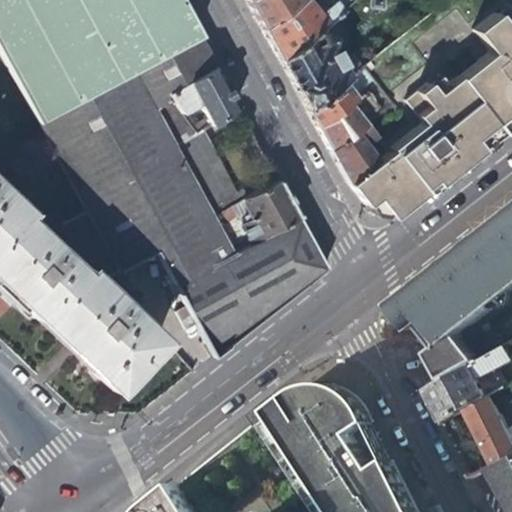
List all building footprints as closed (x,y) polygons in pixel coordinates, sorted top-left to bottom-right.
[(0,0),(0,64),(32,124),(194,35),(174,0),(0,0)] [(245,0),(243,2),(259,31),(295,0),(245,0)] [(328,0),(313,13),(301,0),(295,0),(259,31),(275,60),(315,26),(346,0),(345,0),(328,0)] [(471,30),(488,52),(511,83),(511,37),(501,24),(493,13),(471,30)] [(511,15),(501,24),(511,37),(511,15)] [(320,34),(315,26),(275,60),(303,111),(341,81),(359,67),(351,55),(345,54),(336,61),(328,49),(328,39),(322,32),(320,34)] [(147,289),(166,279),(113,184),(173,147),(171,144),(189,132),(182,122),(177,114),(163,93),(211,67),(203,52),(194,35),(32,124),(81,213),(57,227),(79,265),(120,303),(147,289)] [(511,83),(488,52),(465,69),(506,122),(511,117),(511,83)] [(221,86),(211,67),(163,93),(177,114),(193,105),(204,122),(231,105),(221,86)] [(403,102),(416,118),(446,94),(482,141),(506,122),(465,69),(434,94),(425,84),(403,102)] [(349,91),(341,81),(303,111),(313,129),(348,103),(364,91),(373,84),(368,78),(349,91)] [(387,103),(373,84),(364,91),(378,110),(387,103)] [(457,160),(482,141),(446,94),(416,118),(418,121),(407,130),(441,173),(457,160)] [(362,122),(348,103),(313,129),(325,151),(362,122)] [(373,136),(362,122),(325,151),(344,184),(375,160),(363,144),(373,136)] [(193,129),(189,132),(171,144),(173,147),(210,215),(233,202),(208,157),(193,129)] [(389,149),(385,152),(402,174),(416,193),(441,173),(407,130),(387,146),(389,149)] [(308,245),(293,218),(231,252),(228,248),(210,215),(173,147),(113,184),(166,279),(176,297),(209,357),(268,311),(321,269),(308,245)] [(346,189),(360,207),(402,174),(385,152),(375,160),(344,184),(346,189)] [(384,218),(416,193),(402,174),(360,207),(368,215),(384,218)] [(231,252),(293,218),(283,200),(273,180),(236,201),(244,214),(239,216),(241,222),(238,225),(245,239),(228,248),(231,252)] [(157,337),(120,303),(79,265),(76,268),(30,225),(16,212),(19,208),(0,190),(0,290),(4,294),(65,351),(107,391),(157,337)] [(210,215),(228,248),(245,239),(238,225),(241,222),(239,216),(244,214),(236,201),(233,202),(210,215)] [(511,215),(489,233),(495,241),(474,258),(467,250),(460,256),(427,282),(430,286),(423,292),(419,288),(411,295),(403,301),(393,308),(435,362),(432,365),(445,382),(470,367),(506,347),(492,323),(486,326),(491,336),(474,346),(455,313),(452,308),(463,302),(466,307),(511,280),(511,215)] [(495,241),(489,233),(467,250),(474,258),(495,241)] [(430,286),(427,282),(419,288),(423,292),(430,286)] [(452,308),(455,313),(466,307),(463,302),(452,308)] [(470,367),(445,382),(427,392),(433,404),(443,423),(467,409),(491,395),(509,386),(498,366),(511,358),(511,353),(508,346),(506,347),(470,367)] [(290,398),(271,413),(336,511),(416,511),(392,462),(377,471),(370,461),(365,453),(381,442),(376,432),(376,431),(364,407),(358,399),(352,395),(344,390),(335,387),(325,386),(316,386),(306,388),(298,392),(290,398)] [(481,438),(495,467),(511,458),(511,430),(509,432),(491,395),(467,409),(481,438)] [(336,511),(271,413),(264,419),(324,511),(336,511)] [(511,511),(511,458),(495,467),(511,495),(511,497),(502,504),(507,511),(511,511)] [(511,497),(511,495),(495,467),(484,472),(502,504),(511,497)] [(197,511),(179,484),(149,508),(146,511),(197,511)]
